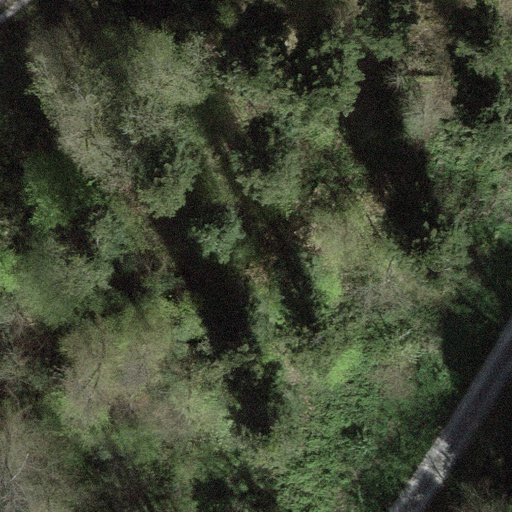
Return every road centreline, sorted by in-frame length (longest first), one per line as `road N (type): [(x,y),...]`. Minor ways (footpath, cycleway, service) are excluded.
road 1 (track): [(61,0),(366,113),(511,149)]
road 2 (track): [(414,511),(511,346)]
